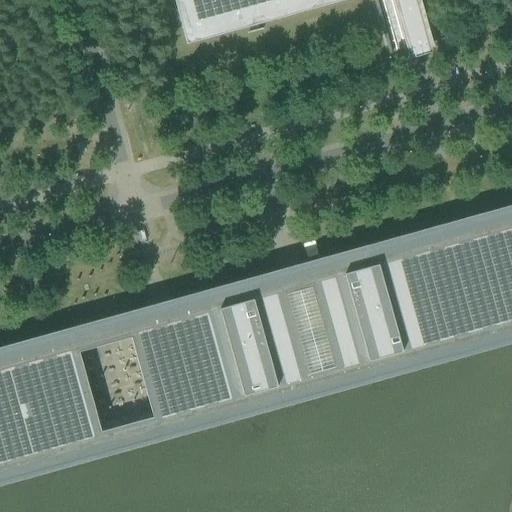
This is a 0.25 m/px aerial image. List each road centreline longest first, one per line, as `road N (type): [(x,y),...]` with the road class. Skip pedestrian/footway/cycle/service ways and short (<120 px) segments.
road 1 (unclassified): [(134,211),(511,107)]
road 2 (unclassified): [(76,0),(134,211)]
road 3 (unclassified): [(0,249),(134,211)]
